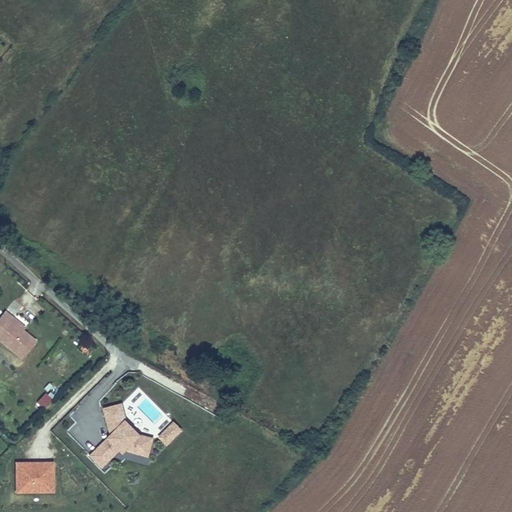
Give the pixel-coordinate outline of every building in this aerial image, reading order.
[(38,338),(4,310),(0,314),(0,343),(24,362),(38,338)] [(53,352),(45,368),(63,378),(72,363),(53,352)] [(45,391),(35,403),(44,410),(54,397),(45,391)] [(100,408),(108,435),(87,456),(102,470),(122,451),(150,459),(155,437),(140,434),(128,422),(122,401),(100,408)] [(184,431),(173,422),(158,439),(167,447),(184,431)] [(53,461),(15,460),(15,493),(56,494),(53,461)]
